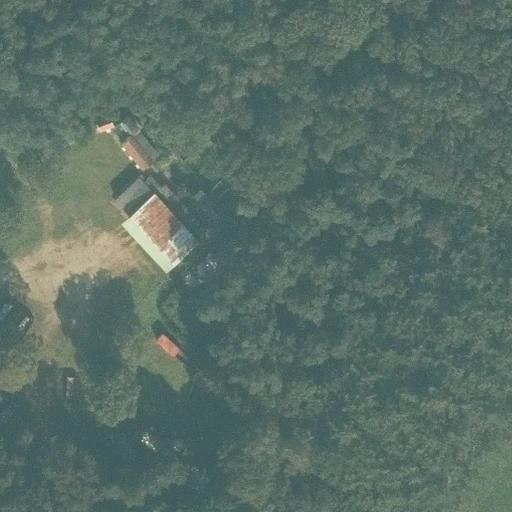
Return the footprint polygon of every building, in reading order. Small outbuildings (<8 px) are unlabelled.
[(92,119),(55,134),(59,143),(96,128),(92,119)] [(131,132),(120,141),(141,167),(152,159),(131,132)] [(55,134),(43,139),(49,152),(60,147),(59,143),(55,134)] [(219,179),(212,185),(227,200),(233,194),(242,186),(227,171),(219,179)] [(113,197),(127,212),(119,218),(164,268),(198,238),(186,225),(196,217),(164,182),(161,185),(149,173),(142,180),(138,175),(113,197)]
